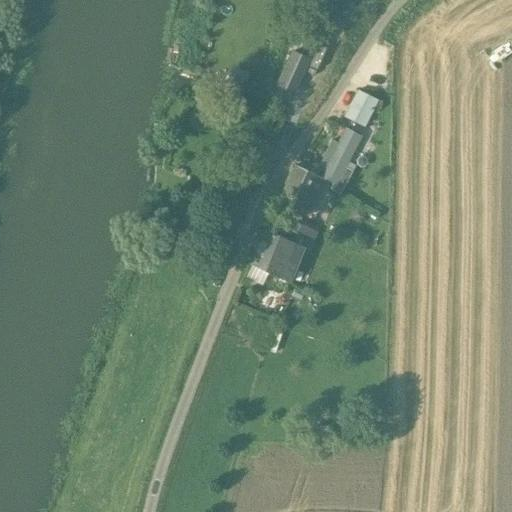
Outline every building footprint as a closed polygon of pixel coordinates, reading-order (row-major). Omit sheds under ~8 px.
[(275,86),(295,94),(311,58),(291,50),(275,86)] [(359,90),(344,117),(365,127),(379,100),(359,90)] [(325,168),(321,176),(334,183),(331,189),(341,195),(356,166),(348,162),(362,136),(346,128),(339,142),(333,139),(319,165),(325,168)] [(310,211),(325,180),(295,166),(280,198),(310,211),(306,219),(315,223),(318,215),(310,211)] [(238,224),(248,201),(223,191),(214,214),(238,224)] [(295,221),(287,238),(266,229),(250,264),(290,282),(303,251),(308,253),(318,232),(295,221)] [(276,354),(284,327),(247,315),(244,325),(257,329),(252,346),(276,354)]
